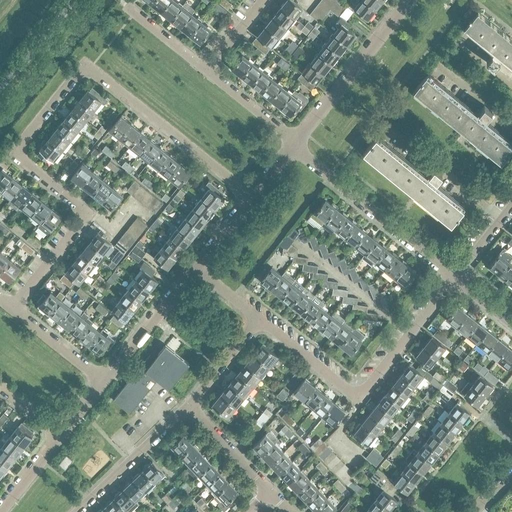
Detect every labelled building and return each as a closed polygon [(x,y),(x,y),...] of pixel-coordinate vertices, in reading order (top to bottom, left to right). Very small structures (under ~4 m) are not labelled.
[(170,0),(154,0),(152,4),(161,11),(170,0)] [(174,0),(170,0),(161,11),(171,19),(182,6),(174,0)] [(218,0),(218,1),(228,9),(231,4),(226,0),(218,0)] [(292,0),(286,0),(281,7),(294,18),(298,21),(301,17),(297,13),(302,8),(292,0)] [(321,0),(318,4),(327,12),(330,9),(331,8),(321,0)] [(330,0),(321,0),(331,8),(334,4),(334,3),(330,0)] [(337,0),(334,3),(334,4),(343,11),(346,7),(337,0)] [(376,9),(364,0),(361,0),(355,8),(368,19),(376,9)] [(382,0),(364,0),(376,9),(382,0)] [(185,2),(182,6),(171,19),(181,27),(191,14),(194,10),(185,2)] [(213,8),(223,15),(226,11),(216,3),(213,8)] [(318,4),(314,9),(323,17),(327,12),(318,4)] [(334,4),(331,8),(330,9),(339,16),(343,11),(334,4)] [(294,18),(281,7),(273,17),(286,27),(294,18)] [(323,17),(314,9),(310,14),(319,22),(323,17)] [(471,34),(486,17),(478,11),(472,18),(471,17),(470,19),(471,20),(465,27),(466,27),(464,29),(471,34)] [(201,22),(191,14),(181,27),(190,35),(201,22)] [(273,17),(265,27),(279,37),(286,27),(273,17)] [(334,34),(347,44),(349,44),(356,36),(354,35),(355,34),(347,28),(350,24),(341,17),(336,23),(336,25),(337,26),(339,28),(334,34)] [(494,23),(486,17),(471,34),(479,41),(494,23)] [(211,30),(201,22),(190,35),(200,43),(211,30)] [(494,23),(479,41),(487,47),(502,30),(494,23)] [(279,37),(265,27),(257,37),(271,47),(279,37)] [(502,30),(487,47),(494,53),(487,61),(488,62),(510,36),(502,30)] [(347,44),(334,34),(326,44),(339,54),(347,44)] [(510,36),(488,62),(494,67),(501,59),(503,60),(511,49),(511,37),(511,36),(510,37),(510,36)] [(262,50),(266,46),(256,38),(252,43),(262,50)] [(288,45),(294,50),(298,45),(292,41),(288,45)] [(326,44),(319,53),(332,64),(339,54),(326,44)] [(294,50),(288,45),(285,49),(291,54),(294,50)] [(299,46),(295,50),(300,55),(304,50),(299,46)] [(511,65),(511,49),(503,60),(511,67),(511,65)] [(300,55),(295,50),(292,54),(297,59),(300,55)] [(332,64),(319,53),(311,63),(324,73),(332,64)] [(242,76),(252,63),(242,55),(232,68),(242,76)] [(281,67),(286,61),(281,58),(277,63),(281,67)] [(286,61),(281,67),(285,70),(290,65),(286,61)] [(262,71),(252,63),(242,76),(251,84),(262,71)] [(324,73),(311,63),(303,73),(316,83),(324,73)] [(262,71),(251,84),(261,92),(271,79),(262,71)] [(463,132),(468,137),(469,136),(501,162),(507,155),(508,156),(510,154),(509,153),(511,149),(511,141),(485,120),(492,112),(484,105),(478,113),(428,73),(427,75),(426,75),(413,91),(463,132)] [(304,77),(301,82),(311,90),(315,85),(304,77)] [(271,79),(261,92),(271,99),(281,86),(271,79)] [(291,94),(281,86),(271,99),(280,107),(291,94)] [(88,90),(79,100),(93,111),(100,102),(103,104),(104,104),(107,100),(92,88),(89,91),(88,90)] [(291,94),(280,107),(290,115),(296,107),(300,110),(308,100),(308,98),(299,92),(298,93),(294,90),(291,94)] [(79,100),(72,110),(85,121),(93,111),(79,100)] [(72,110),(64,120),(77,130),(85,121),(72,110)] [(105,121),(110,125),(118,114),(114,111),(105,121)] [(119,138),(131,124),(120,116),(109,130),(119,138)] [(77,130),(64,120),(56,129),(69,140),(77,130)] [(140,132),(131,124),(119,138),(129,146),(140,132)] [(97,130),(102,134),(106,130),(101,126),(97,130)] [(69,140),(56,129),(48,139),(61,150),(69,140)] [(102,134),(97,130),(93,135),(98,139),(102,134)] [(140,132),(129,146),(139,154),(150,140),(140,132)] [(413,194),(413,195),(416,197),(419,199),(451,225),(457,218),(458,219),(459,217),(459,216),(464,209),(463,209),(465,207),(436,182),(442,174),(434,168),(427,176),(378,135),(377,137),(376,137),(363,153),(413,194)] [(53,160),(61,150),(48,139),(47,141),(45,140),(44,140),(41,143),(41,145),(43,146),(40,150),(41,151),(38,155),(46,161),(49,157),(53,160)] [(150,140),(139,154),(149,162),(160,148),(150,140)] [(107,154),(110,149),(106,145),(102,150),(107,154)] [(82,150),(86,154),(90,149),(85,146),(82,150)] [(95,148),(91,153),(96,156),(99,152),(95,148)] [(160,148),(149,162),(159,169),(170,156),(160,148)] [(110,149),(107,154),(111,157),(115,153),(110,149)] [(86,154),(82,150),(74,160),(78,164),(86,154)] [(180,164),(170,156),(159,169),(169,177),(180,164)] [(78,164),(74,160),(65,170),(70,174),(78,164)] [(111,169),(115,164),(110,160),(106,165),(111,169)] [(126,170),(130,165),(125,161),(121,166),(126,170)] [(81,185),(92,172),(82,163),(71,177),(81,185)] [(120,168),(115,164),(111,169),(116,173),(120,168)] [(180,164),(169,177),(179,185),(190,172),(180,164)] [(1,191),(11,177),(1,169),(0,170),(0,191),(1,191)] [(102,179),(92,172),(81,185),(91,193),(102,179)] [(193,173),(184,184),(189,188),(197,177),(193,173)] [(21,185),(11,177),(1,191),(10,199),(21,185)] [(146,186),(150,181),(145,177),(141,182),(146,186)] [(102,179),(91,193),(101,201),(112,187),(102,179)] [(131,194),(139,184),(135,180),(126,190),(131,194)] [(154,184),(150,181),(146,186),(151,189),(154,184)] [(139,184),(131,194),(136,198),(144,188),(139,184)] [(21,185),(10,199),(11,199),(8,202),(17,210),(21,207),(20,206),(31,193),(21,185)] [(112,187),(101,201),(111,209),(122,196),(112,187)] [(210,187),(201,197),(215,208),(223,198),(210,187)] [(149,191),(144,188),(136,198),(141,201),(149,191)] [(180,189),(176,194),(181,198),(185,193),(180,189)] [(149,191),(141,201),(145,205),(153,195),(149,191)] [(41,201),(31,193),(20,206),(21,207),(30,214),(41,201)] [(165,194),(162,198),(166,202),(170,197),(165,194)] [(181,198),(176,194),(173,198),(178,202),(181,198)] [(153,195),(145,205),(150,209),(158,199),(153,195)] [(201,197),(194,207),(207,218),(215,208),(201,197)] [(163,203),(158,199),(150,209),(155,213),(163,203)] [(322,225),(336,208),(326,199),(316,212),(314,210),(310,216),(322,225)] [(51,209),(41,201),(30,214),(40,222),(51,209)] [(169,203),(165,208),(169,212),(173,207),(169,203)] [(207,218),(194,207),(186,217),(199,228),(207,218)] [(343,213),(336,208),(322,225),(332,233),(335,229),(335,230),(346,216),(346,215),(346,214),(343,212),(343,213)] [(40,222),(37,226),(47,234),(61,217),(51,209),(40,222)] [(353,221),(346,216),(335,230),(345,238),(356,224),(355,223),(356,222),(353,220),(353,221)] [(137,217),(133,221),(143,230),(147,225),(137,217)] [(186,217),(178,227),(191,238),(199,228),(186,217)] [(157,219),(153,223),(157,227),(161,222),(157,219)] [(143,230),(133,221),(129,226),(139,234),(143,230)] [(16,232),(20,227),(15,223),(11,228),(16,232)] [(157,227),(153,223),(149,228),(154,232),(157,227)] [(356,224),(345,238),(355,246),(366,232),(356,224)] [(9,230),(4,226),(1,231),(5,235),(9,230)] [(129,226),(125,231),(135,239),(139,234),(129,226)] [(20,227),(16,232),(21,236),(25,231),(20,227)] [(191,238),(178,227),(170,237),(184,248),(191,238)] [(310,241),(308,237),(304,227),(298,229),(300,232),(299,233),(296,237),(304,243),(310,241)] [(296,237),(299,233),(294,228),(289,233),(288,235),(294,240),(296,237)] [(100,230),(89,243),(103,254),(111,243),(104,238),(106,235),(100,230)] [(125,231),(121,236),(132,244),(135,239),(125,231)] [(372,237),(366,232),(355,246),(365,254),(376,240),(375,239),(376,238),(373,236),(372,237)] [(320,248),(318,245),(314,234),(308,237),(310,241),(314,251),(320,248)] [(26,240),(37,248),(40,243),(30,235),(26,240)] [(132,244),(121,236),(118,241),(128,249),(132,244)] [(293,240),(288,236),(281,244),(285,247),(287,248),(290,243),(293,240)] [(184,248),(170,237),(162,247),(176,258),(184,248)] [(20,247),(24,242),(20,238),(16,243),(20,247)] [(139,240),(132,249),(142,257),(146,253),(140,248),(144,244),(139,240)] [(382,245),(376,240),(365,254),(375,262),(386,248),(385,248),(386,246),(383,244),(382,245)] [(128,249),(118,241),(114,246),(124,254),(128,249)] [(24,242),(20,247),(31,255),(35,250),(24,242)] [(330,256),(329,253),(324,242),(318,245),(320,248),(324,259),(330,256)] [(89,243),(81,252),(95,263),(99,266),(105,258),(101,255),(103,254),(89,243)] [(293,256),(297,256),(298,249),(290,243),(287,248),(283,247),(282,254),(293,256)] [(176,258),(162,247),(154,257),(168,268),(176,258)] [(392,253),(386,248),(375,262),(385,270),(396,256),(395,256),(396,254),(393,252),(392,253)] [(142,257),(132,249),(128,254),(138,262),(142,257)] [(511,249),(505,258),(499,253),(488,266),(498,275),(509,261),(510,261),(511,258),(511,249)] [(334,251),(329,253),(330,256),(334,267),(340,265),(338,261),(334,251)] [(0,271),(10,260),(0,252),(0,271)] [(81,252),(73,262),(87,273),(95,263),(81,252)] [(297,256),(293,256),(292,262),(303,264),(307,264),(308,258),(297,256)] [(406,264),(396,256),(385,270),(395,278),(406,264)] [(344,258),(338,261),(340,265),(343,275),(350,272),(348,269),(344,258)] [(20,268),(10,260),(0,271),(0,274),(9,281),(20,268)] [(112,269),(116,264),(111,260),(107,265),(112,269)] [(511,278),(511,263),(510,261),(509,261),(498,275),(509,283),(511,278)] [(87,273),(73,262),(65,272),(78,283),(87,273)] [(136,280),(149,291),(158,281),(151,275),(155,271),(144,262),(140,266),(144,269),(136,280)] [(307,264),(303,264),(302,270),(313,272),(317,272),(318,266),(307,264)] [(416,272),(406,264),(395,278),(405,286),(416,272)] [(354,266),(348,269),(350,272),(354,283),(360,281),(358,277),(354,266)] [(282,275),(281,275),(271,267),(260,281),(271,289),(282,275)] [(110,276),(115,280),(119,275),(114,271),(110,276)] [(282,275),(271,289),(281,297),(292,283),(295,279),(285,271),(281,275),(282,275)] [(317,272),(313,272),(312,278),(323,280),(327,280),(328,274),(317,272)] [(74,283),(63,275),(60,279),(70,288),(74,283)] [(99,275),(95,280),(100,284),(104,279),(99,275)] [(364,275),(358,277),(360,281),(364,291),(370,289),(368,285),(364,275)] [(115,280),(110,276),(106,280),(111,284),(115,280)] [(100,284),(95,280),(92,284),(97,288),(100,284)] [(136,280),(128,289),(141,301),(149,291),(136,280)] [(327,280),(323,280),(322,286),(333,288),(337,288),(338,282),(327,280)] [(292,283),(281,297),(291,305),(302,291),(301,291),(292,283)] [(374,283),(368,285),(370,289),(374,299),(380,297),(378,293),(374,283)] [(80,296),(84,291),(79,287),(75,292),(80,296)] [(302,291),(291,305),(301,313),(315,295),(305,287),(301,291),(302,291)] [(337,288),(333,288),(332,294),(343,296),(347,296),(348,290),(337,288)] [(128,289),(120,299),(134,310),(141,301),(128,289)] [(384,290),(378,293),(380,297),(383,307),(389,305),(384,290)] [(84,291),(80,296),(85,300),(89,295),(84,291)] [(103,295),(98,291),(95,296),(99,299),(103,295)] [(45,313),(57,298),(50,292),(46,296),(43,294),(37,301),(40,304),(39,305),(37,307),(45,313)] [(315,295),(301,313),(310,321),(321,307),(322,307),(325,303),(315,295)] [(347,296),(343,296),(342,302),(353,304),(357,304),(358,298),(347,296)] [(68,306),(57,298),(45,313),(48,316),(49,314),(57,320),(68,306)] [(134,310),(120,299),(112,309),(125,321),(134,310)] [(100,311),(104,307),(99,303),(95,307),(100,311)] [(368,306),(357,304),(353,304),(352,310),(363,312),(367,312),(368,306)] [(78,314),(68,306),(57,320),(67,328),(78,314)] [(457,327),(467,314),(457,306),(446,319),(457,327)] [(104,307),(100,311),(104,315),(108,311),(104,307)] [(331,315),(322,307),(321,307),(310,321),(320,329),(331,315)] [(335,311),(331,315),(320,329),(330,337),(341,323),(345,319),(335,311)] [(367,312),(363,312),(362,318),(376,320),(377,314),(367,312)] [(78,314),(67,328),(78,336),(89,323),(78,314)] [(477,322),(467,314),(457,327),(467,335),(477,322)] [(120,328),(124,323),(114,315),(110,320),(120,328)] [(477,322),(467,335),(477,344),(488,330),(477,322)] [(89,323),(78,336),(88,345),(99,331),(89,323)] [(351,331),(341,323),(330,337),(340,345),(351,331)] [(351,331),(340,345),(351,353),(365,335),(355,327),(351,331)] [(444,343),(448,339),(437,330),(433,335),(444,343)] [(498,338),(488,330),(477,344),(487,352),(498,338)] [(106,336),(99,331),(88,345),(99,353),(104,347),(107,350),(115,341),(107,334),(106,336)] [(424,347),(437,357),(445,347),(432,337),(424,347)] [(508,346),(498,338),(487,352),(497,360),(508,346)] [(448,339),(444,343),(449,347),(452,342),(448,339)] [(262,343),(253,354),(269,367),(278,356),(262,343)] [(113,400),(114,400),(130,413),(150,388),(145,385),(153,375),(169,388),(189,363),(165,344),(163,347),(154,358),(150,354),(113,400)] [(457,346),(454,351),(459,355),(462,350),(457,346)] [(511,349),(508,346),(497,360),(508,368),(511,362),(511,349)] [(437,357),(424,347),(417,356),(430,366),(437,357)] [(269,367),(253,354),(244,365),(260,377),(269,367)] [(467,354),(464,359),(469,363),(473,358),(467,354)] [(442,361),(447,365),(450,361),(445,357),(442,361)] [(464,371),(468,366),(462,361),(458,367),(464,371)] [(477,362),(474,367),(479,371),(483,366),(477,362)] [(402,374),(415,385),(423,375),(410,364),(402,374)] [(260,377),(244,365),(236,376),(251,388),(260,377)] [(437,370),(433,375),(442,383),(446,377),(437,370)] [(288,381),(294,387),(302,376),(296,371),(288,381)] [(484,376),(495,384),(498,379),(488,371),(484,376)] [(402,374),(394,384),(407,395),(415,385),(402,374)] [(473,380),(471,383),(470,383),(485,395),(493,386),(480,375),(475,381),(473,380)] [(251,388),(236,376),(227,386),(243,399),(251,388)] [(439,390),(443,385),(433,377),(429,382),(439,390)] [(304,400),(315,387),(305,378),(294,392),(304,400)] [(458,386),(448,379),(444,384),(454,391),(458,386)] [(470,383),(471,383),(468,381),(460,391),(462,392),(465,394),(478,405),(485,395),(470,383)] [(407,395),(394,384),(386,394),(399,405),(407,395)] [(443,385),(439,390),(450,398),(453,393),(443,385)] [(227,386),(218,397),(234,410),(243,399),(227,386)] [(315,387),(304,400),(314,408),(325,395),(315,387)] [(283,388),(279,392),(286,397),(289,393),(283,388)] [(286,397),(279,392),(276,396),(283,400),(286,397)] [(386,394),(378,404),(391,415),(399,405),(386,394)] [(426,394),(422,399),(427,403),(431,398),(426,394)] [(325,395),(314,408),(323,416),(335,403),(325,395)] [(234,410),(218,397),(212,404),(214,406),(211,409),(213,411),(228,424),(234,417),(231,413),(234,410)] [(458,402),(450,412),(463,423),(471,413),(458,402)] [(345,411),(335,403),(323,416),(334,425),(345,411)] [(378,404),(370,414),(383,425),(391,415),(378,404)] [(425,409),(430,413),(434,409),(429,405),(425,409)] [(263,412),(269,417),(272,413),(266,408),(263,412)] [(414,409),(410,414),(415,418),(419,413),(414,409)] [(430,413),(425,409),(421,414),(426,418),(430,413)] [(269,417),(263,412),(260,416),(266,421),(269,417)] [(286,421),(291,417),(286,412),(282,417),(286,421)] [(463,423),(450,412),(442,422),(455,433),(463,423)] [(383,425),(370,414),(362,423),(376,434),(383,425)] [(415,418),(410,414),(407,418),(411,422),(415,418)] [(291,417),(286,421),(291,426),(295,422),(291,417)] [(255,421),(252,425),(259,430),(261,427),(255,421)] [(21,422),(10,436),(24,447),(32,437),(30,435),(33,432),(21,422)] [(455,433),(442,422),(434,432),(447,443),(455,433)] [(376,434),(362,423),(354,434),(367,445),(376,434)] [(409,429),(414,433),(418,428),(413,424),(409,429)] [(259,430),(252,425),(246,432),(253,437),(259,430)] [(285,433),(289,429),(285,425),(281,429),(285,433)] [(304,432),(300,427),(296,431),(300,436),(304,432)] [(289,429),(285,433),(289,438),(294,434),(289,429)] [(394,434),(399,437),(403,433),(398,429),(394,434)] [(414,433),(409,429),(406,434),(410,438),(414,433)] [(262,455),(275,443),(278,440),(270,431),(268,431),(266,434),(253,446),(262,455)] [(447,443),(434,432),(426,442),(439,453),(447,443)] [(179,454),(191,442),(184,434),(182,436),(179,433),(166,445),(174,454),(177,452),(179,454)] [(399,437),(394,434),(390,438),(395,442),(399,437)] [(24,447),(10,436),(2,446),(16,457),(24,447)] [(314,451),(324,442),(320,437),(310,447),(314,451)] [(191,442),(179,454),(189,464),(201,453),(191,442)] [(324,442),(314,451),(318,455),(328,446),(324,442)] [(439,453),(426,442),(418,452),(431,463),(439,453)] [(284,452),(275,443),(262,455),(271,464),(284,452)] [(302,451),(306,447),(302,443),(298,447),(302,451)] [(397,444),(393,448),(398,452),(402,448),(397,444)] [(2,446),(0,448),(0,460),(8,467),(16,457),(2,446)] [(332,450),(328,446),(318,455),(323,459),(332,450)] [(311,452),(306,447),(302,451),(307,456),(311,452)] [(373,448),(369,453),(380,461),(384,457),(373,448)] [(398,452),(393,448),(389,453),(394,457),(398,452)] [(431,463),(418,452),(413,448),(406,458),(410,461),(423,472),(431,463)] [(332,450),(323,459),(327,464),(337,454),(332,450)] [(292,461),(284,452),(271,464),(280,473),(292,461)] [(201,453),(189,464),(190,465),(186,468),(195,478),(199,474),(211,463),(201,453)] [(380,461),(369,453),(366,458),(377,466),(380,461)] [(65,469),(66,468),(73,460),(66,454),(59,464),(65,469)] [(341,459),(337,454),(327,464),(331,468),(341,459)] [(167,472),(172,468),(161,456),(156,461),(167,472)] [(386,458),(381,464),(385,468),(390,462),(386,458)] [(345,463),(341,459),(331,468),(335,473),(345,463)] [(152,461),(143,470),(155,482),(164,473),(152,461)] [(301,470),(292,461),(280,473),(288,482),(301,470)] [(320,470),(324,465),(320,461),(315,465),(320,470)] [(410,461),(402,471),(416,482),(423,472),(410,461)] [(211,463),(199,474),(209,485),(221,473),(211,463)] [(349,467),(345,463),(335,473),(340,477),(349,467)] [(324,465),(320,470),(324,474),(328,470),(324,465)] [(354,472),(349,467),(340,477),(344,481),(354,472)] [(172,468),(167,472),(171,476),(176,472),(172,468)] [(385,482),(389,477),(377,468),(369,478),(384,489),(376,499),(389,510),(397,500),(391,495),(395,490),(385,482)] [(155,482),(143,470),(134,479),(145,491),(155,482)] [(301,470),(288,482),(297,491),(310,479),(301,470)] [(394,482),(389,477),(385,482),(395,490),(399,485),(408,492),(416,482),(402,471),(394,482)] [(358,476),(354,472),(344,481),(348,486),(349,485),(353,481),(358,476)] [(221,473),(209,485),(217,494),(213,497),(215,499),(231,484),(221,473)] [(145,491),(134,479),(124,488),(136,500),(145,491)] [(310,479),(297,491),(306,500),(318,488),(310,479)] [(181,491),(188,485),(185,481),(178,488),(181,491)] [(360,487),(353,481),(349,485),(356,491),(360,487)] [(238,491),(231,484),(215,499),(219,503),(217,504),(224,511),(236,500),(233,497),(238,491)] [(192,488),(188,485),(181,491),(185,495),(192,488)] [(124,488),(115,497),(128,511),(130,511),(139,504),(135,501),(136,500),(124,488)] [(327,497),(318,488),(306,500),(314,509),(327,497)] [(169,490),(165,494),(171,500),(174,496),(169,490)] [(171,500),(165,494),(162,497),(167,503),(171,500)] [(180,502),(174,496),(171,500),(176,506),(180,502)] [(128,511),(115,497),(105,506),(110,511),(128,511)] [(330,511),(336,507),(327,497),(314,509),(316,511),(330,511)] [(203,510),(208,506),(201,498),(196,502),(203,510)] [(376,499),(368,509),(371,511),(387,511),(389,510),(376,499)] [(171,500),(167,503),(173,509),(176,506),(171,500)]
